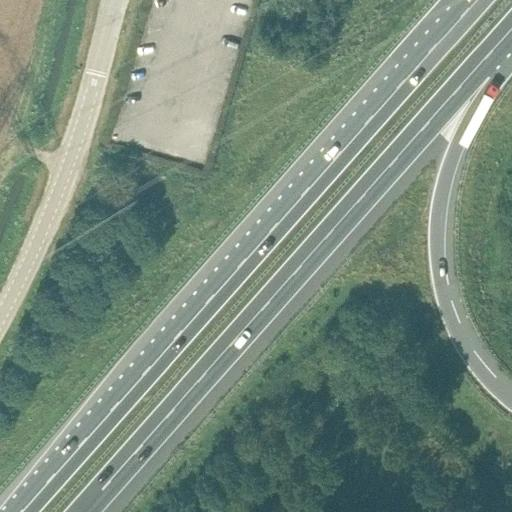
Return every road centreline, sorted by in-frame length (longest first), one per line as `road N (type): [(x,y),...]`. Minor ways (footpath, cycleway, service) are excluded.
road 1 (motorway): [(476,0),(21,511)]
road 2 (motorway): [(83,511),(478,65)]
road 3 (motorway): [(511,398),(458,336),(434,244),(447,168),(471,120),(478,65)]
road 4 (tertiary): [(0,310),(82,129),(117,0)]
